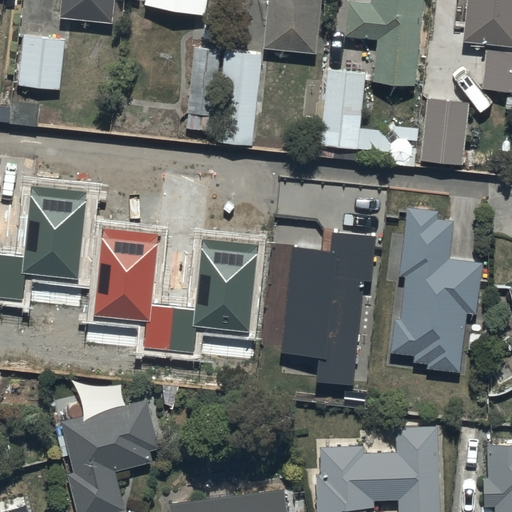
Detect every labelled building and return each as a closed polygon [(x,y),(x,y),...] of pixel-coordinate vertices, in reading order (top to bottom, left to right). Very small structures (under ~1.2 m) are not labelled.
[(60,0),(59,18),(111,23),(113,0),(60,0)] [(143,0),(142,5),(203,15),(205,0),(143,0)] [(266,0),(262,49),(314,54),(319,0),(266,0)] [(413,87),(421,0),(346,0),(343,37),(376,41),(372,83),(413,87)] [(511,47),(511,0),(466,0),(462,42),(511,47)] [(64,39),(21,36),(18,87),(61,91),(64,39)] [(218,49),(190,46),(184,131),(212,133),(218,49)] [(251,151),(260,53),(222,49),(213,147),(251,151)] [(511,52),(484,50),(480,89),(511,92),(511,52)] [(363,72),(326,69),(324,96),(318,96),(316,128),(320,129),(319,146),(357,148),(363,72)] [(460,165),(467,103),(425,99),(418,160),(460,165)] [(37,104),(10,103),(9,126),(36,127),(37,104)] [(78,279),(86,201),(30,195),(23,258),(0,254),(0,297),(23,300),(25,273),(78,279)] [(459,372),(465,313),(476,314),(482,263),(448,259),(452,221),(436,220),(437,211),(406,208),(398,275),(404,276),(399,319),(394,319),(390,352),(414,354),(413,362),(426,363),(426,369),(459,372)] [(356,382),(374,235),(333,230),(331,248),(291,243),(278,349),(318,354),(315,377),(356,382)] [(249,332),(257,255),(202,250),(195,312),(151,307),(158,243),(102,237),(93,316),(146,322),(143,348),(193,353),(196,326),(249,332)] [(66,474),(75,511),(117,511),(123,511),(113,472),(151,462),(148,452),(158,450),(146,401),(59,423),(72,473),(66,474)] [(438,511),(436,427),(394,428),(395,453),(362,454),(362,445),(318,447),(319,474),(315,475),(316,511),(365,511),(365,508),(372,508),(372,501),(397,500),(397,511),(438,511)] [(511,511),(511,442),(486,444),(488,478),(482,478),(484,506),(492,506),(492,511),(511,511)] [(285,511),(283,488),(167,503),(168,511),(285,511)] [(0,511),(30,511),(28,503),(0,510),(0,511)]
